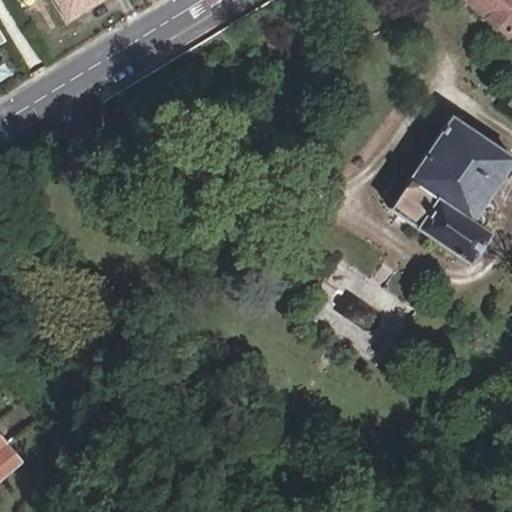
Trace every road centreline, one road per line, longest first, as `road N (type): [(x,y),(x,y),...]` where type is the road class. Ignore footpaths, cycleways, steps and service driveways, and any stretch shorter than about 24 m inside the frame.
road 1 (unknown): [(22,112),(101,219),(143,245),(183,255),(233,248),(344,206)]
road 2 (tertiary): [(201,0),(0,126)]
